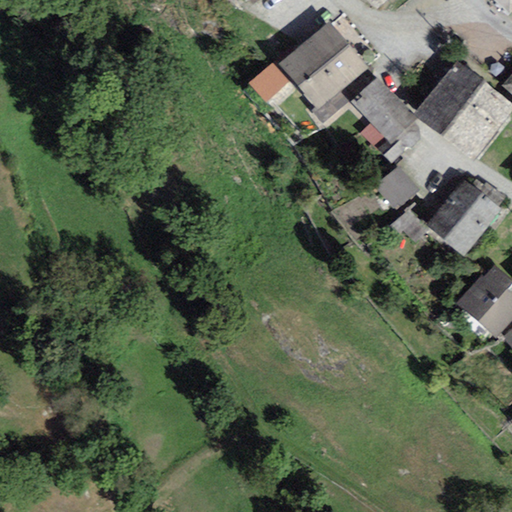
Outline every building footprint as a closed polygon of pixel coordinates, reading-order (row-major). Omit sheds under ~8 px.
[(511,0),(490,0),(508,16),(511,12),(511,0)] [(367,68),(330,21),(279,62),(316,108),(367,68)] [(511,106),(456,61),(414,115),(473,161),(511,110),(511,106)] [(289,82),(272,64),(247,84),(266,102),(289,82)] [(511,74),(501,86),(511,95),(511,74)] [(417,121),(376,78),(350,102),(392,145),(417,121)] [(418,190),(399,166),(375,185),(394,209),(418,190)] [(503,210),(465,180),(427,226),(464,257),(503,210)] [(481,276),(456,304),(495,339),(511,319),(511,295),(506,290),(511,283),(511,282),(494,267),(484,278),(481,276)] [(511,329),(503,339),(511,348),(511,329)]
